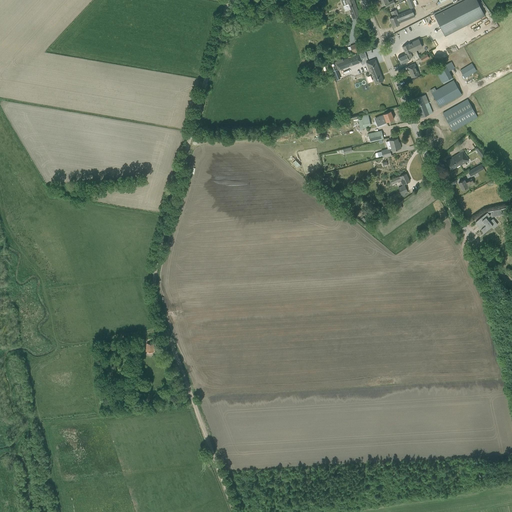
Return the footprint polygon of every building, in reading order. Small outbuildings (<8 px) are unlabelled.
[(360,17),(353,0),(340,0),(345,11),(349,9),(353,20),(360,17)] [(406,0),(410,9),(415,7),(412,0),(406,0)] [(464,0),(434,15),(445,36),(485,16),(476,0),(464,0)] [(390,21),(391,21),(393,27),(399,24),(399,23),(415,16),(412,9),(398,15),(395,10),(391,12),(393,17),(390,18),(390,19),(389,20),(390,21)] [(411,57),(413,62),(419,59),(415,50),(422,47),(418,40),(402,47),(405,54),(398,57),(401,64),(409,61),(408,59),(411,57)] [(350,46),(353,54),(360,51),(357,43),(350,46)] [(343,59),(341,59),(344,68),(361,61),(359,54),(347,58),(343,60),(343,59)] [(383,81),(375,59),(366,62),(368,68),(369,67),(375,84),(383,81)] [(318,68),(316,61),(305,64),(307,71),(318,68)] [(434,71),(435,73),(436,73),(442,84),(452,78),(449,71),(455,68),(451,62),(434,71)] [(407,67),(409,73),(410,72),(412,77),(419,75),(415,63),(407,67)] [(460,71),(465,78),(476,71),(472,63),(460,71)] [(430,90),(439,107),(462,95),(453,80),(436,90),(435,87),(430,90)] [(425,95),(414,99),(421,117),(432,113),(425,95)] [(443,113),(453,131),(478,117),(468,99),(443,113)] [(376,118),(379,125),(394,119),(391,111),(383,114),(383,115),(376,118)] [(368,115),(361,116),(364,127),(370,125),(368,115)] [(382,131),(369,133),(371,142),(384,139),(382,131)] [(401,148),(399,142),(398,142),(397,138),(393,139),(389,140),(389,141),(386,142),(387,146),(390,145),(391,149),(392,151),(396,150),(401,148)] [(481,151),(484,156),(486,154),(479,145),(475,148),(478,153),(481,151)] [(391,156),(390,151),(390,149),(388,150),(381,152),(382,156),(383,158),(391,156)] [(446,162),(451,170),(456,167),(457,168),(469,160),(463,151),(453,157),(453,158),(446,162)] [(284,162),(282,154),(275,155),(278,170),(284,169),(282,162),(284,162)] [(297,159),(293,162),(298,168),(302,165),(297,159)] [(469,173),(471,177),(484,169),(481,165),(469,173)] [(402,185),(409,182),(406,173),(390,180),(392,184),(400,181),(402,185)] [(474,184),(472,180),(466,183),(464,180),(458,183),(462,190),(474,184)] [(407,192),(404,185),(398,188),(400,192),(398,193),(395,194),(395,193),(391,195),(394,202),(398,200),(396,197),(399,196),(407,192)] [(475,222),(484,233),(492,226),(493,228),(497,225),(493,219),(490,222),(487,218),(490,216),(487,212),(475,222)] [(146,351),(153,352),(154,344),(147,343),(146,351)]
